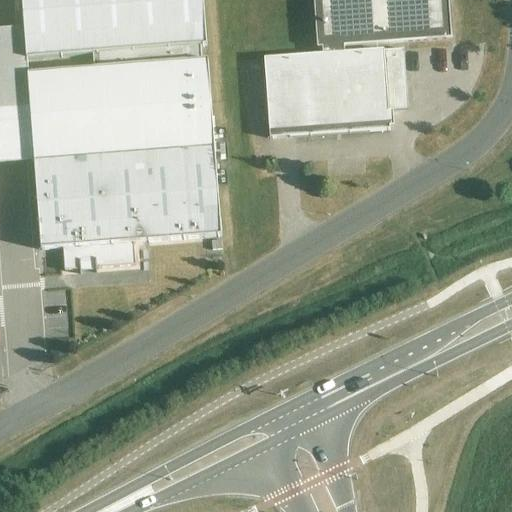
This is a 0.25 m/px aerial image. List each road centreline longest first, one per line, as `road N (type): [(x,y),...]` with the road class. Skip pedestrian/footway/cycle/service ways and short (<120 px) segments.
road 1 (unclassified): [(0,428),(465,154),(511,95)]
road 2 (primary): [(511,298),(283,411)]
road 3 (primary): [(312,423),(511,324)]
road 4 (primary): [(283,411),(86,511)]
road 5 (primary): [(130,511),(270,443)]
